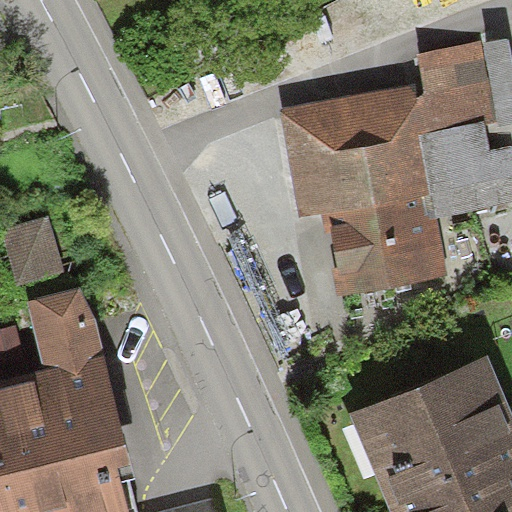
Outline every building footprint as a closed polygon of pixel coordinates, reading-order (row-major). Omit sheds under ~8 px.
[(419,138),(480,128),(469,52),(407,61),(413,96),(419,138)] [(297,211),(329,207),(341,288),(439,274),(431,218),(419,138),(413,96),(282,115),(297,211)] [(419,138),(431,218),(511,205),(511,176),(509,155),(485,159),(480,128),(419,138)] [(50,217),(1,232),(17,282),(65,267),(50,217)] [(130,511),(119,468),(132,463),(96,318),(81,290),(29,301),(46,369),(30,372),(18,325),(0,329),(0,511),(130,511)] [(350,421),(389,511),(511,511),(511,455),(474,368),(350,421)]
